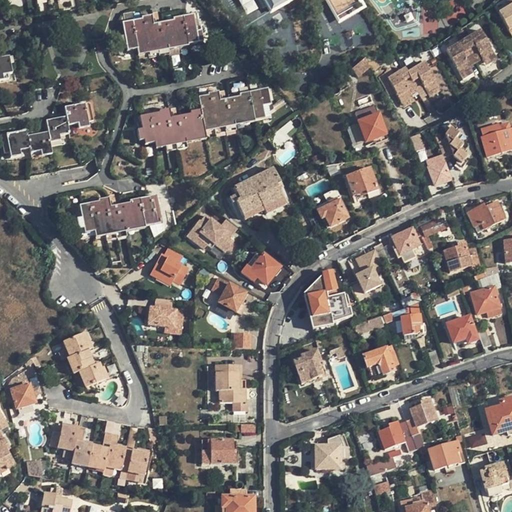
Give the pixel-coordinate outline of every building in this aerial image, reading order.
[(253,0),(262,16),(286,4),(292,0),(253,0)] [(358,0),(326,0),(338,21),(363,8),(358,0)] [(510,31),(511,29),(511,3),(498,11),(510,31)] [(147,53),(157,51),(154,28),(153,25),(152,16),(141,18),(141,20),(133,21),(132,13),(123,14),(124,23),(122,24),(124,36),(119,37),(121,47),(126,47),(127,52),(147,48),(147,53)] [(172,19),(173,21),(173,25),(154,28),(157,51),(168,49),(167,44),(187,40),(188,45),(198,44),(197,38),(202,37),(199,27),(195,28),(192,15),(172,19)] [(481,59),(484,62),(495,55),(480,30),(463,41),(476,62),(481,59)] [(447,50),(461,76),(472,69),(470,66),(476,62),(463,41),(447,50)] [(497,58),(495,55),(484,62),(485,65),(497,58)] [(0,58),(0,81),(7,80),(6,75),(11,73),(10,63),(14,63),(13,56),(0,58)] [(366,65),(363,60),(351,70),(355,74),(366,65)] [(423,62),(406,72),(417,91),(419,90),(422,95),(428,91),(429,92),(438,87),(423,62)] [(388,78),(403,103),(415,96),(413,93),(417,91),(406,72),(403,68),(388,78)] [(473,72),(472,69),(461,76),(463,78),(473,72)] [(440,91),(438,87),(429,92),(432,96),(440,91)] [(266,89),(249,93),(253,116),(254,121),(264,118),(265,121),(269,119),(265,103),(269,102),(266,89)] [(214,129),(224,128),(220,104),(219,101),(218,92),(208,94),(208,96),(198,98),(200,110),(203,126),(213,124),(214,129)] [(239,95),(239,97),(240,100),(220,104),(224,128),(235,125),(234,120),(253,116),(249,93),(239,95)] [(417,99),(415,96),(403,103),(405,106),(417,99)] [(64,109),(66,118),(67,126),(77,124),(78,129),(89,127),(88,122),(93,121),(90,103),(64,109)] [(374,107),(355,115),(365,143),(373,140),(375,145),(387,140),(374,107)] [(186,143),(185,137),(182,119),(172,121),(171,118),(169,109),(158,111),(159,114),(139,117),(140,123),(138,123),(139,130),(137,131),(139,141),(144,140),(145,145),(164,141),(166,147),(186,143)] [(205,133),(203,126),(200,110),(190,112),(190,114),(191,117),(182,119),(185,137),(205,133)] [(69,134),(67,126),(66,118),(45,122),(48,133),(49,143),(60,141),(59,136),(69,134)] [(285,132),(292,125),(292,124),(289,120),(280,127),(267,139),(272,144),(285,132)] [(445,132),(448,134),(452,129),(456,132),(457,129),(450,125),(445,132)] [(480,132),(487,158),(511,149),(511,131),(511,132),(509,125),(500,127),(500,126),(480,132)] [(467,156),(464,154),(459,151),(461,148),(463,146),(455,140),(459,134),(456,132),(452,129),(448,134),(445,137),(446,140),(448,144),(447,145),(451,156),(452,155),(455,159),(457,161),(462,164),(465,158),(467,156)] [(27,137),(26,131),(1,136),(4,154),(9,153),(10,158),(21,156),(20,151),(30,149),(27,137)] [(295,146),(285,132),(272,144),(282,156),(295,146)] [(52,154),(49,143),(48,133),(38,134),(33,135),(27,137),(30,149),(30,154),(41,152),(41,156),(52,154)] [(420,136),(410,139),(416,154),(425,150),(420,136)] [(442,155),(442,157),(443,158),(451,156),(447,145),(448,144),(446,140),(443,142),(437,144),(442,155)] [(452,181),(443,158),(442,157),(426,163),(435,186),(452,181)] [(468,161),(465,158),(462,164),(457,161),(455,163),(463,169),(468,161)] [(324,165),(321,159),(315,162),(318,167),(324,165)] [(353,196),(358,195),(364,193),(366,196),(377,192),(369,168),(346,177),(353,196)] [(235,202),(242,216),(261,206),(264,211),(266,215),(286,204),(276,185),(280,184),(272,169),(234,188),(240,200),(235,202)] [(339,194),(335,186),(322,193),(325,200),(339,194)] [(129,201),(129,203),(130,206),(111,210),(110,207),(108,198),(98,200),(98,202),(79,206),(81,218),(76,219),(80,238),(94,236),(94,232),(104,230),(105,235),(125,232),(124,226),(144,222),(145,228),(159,225),(154,196),(129,201)] [(322,202),(315,206),(327,229),(347,218),(337,197),(323,204),(322,202)] [(481,225),(484,230),(505,220),(497,204),(485,210),(483,207),(468,215),(475,228),(481,225)] [(244,221),(264,211),(261,206),(242,216),(244,221)] [(199,220),(188,235),(204,248),(207,244),(211,247),(215,243),(226,251),(233,241),(230,238),(237,228),(226,220),(221,225),(206,214),(201,221),(199,220)] [(442,220),(418,231),(422,240),(427,238),(427,237),(446,228),(442,220)] [(477,234),(484,230),(481,225),(475,228),(477,234)] [(422,257),(429,254),(428,253),(422,240),(418,231),(416,228),(392,239),(404,264),(416,259),(412,250),(418,248),(422,257)] [(433,250),(427,238),(422,240),(428,253),(433,250)] [(465,244),(459,246),(466,269),(471,267),(472,270),(480,269),(477,256),(469,258),(465,244)] [(383,246),(375,250),(376,252),(382,263),(389,259),(383,246)] [(466,269),(459,246),(458,246),(459,249),(444,253),(450,273),(466,269)] [(377,276),(386,272),(382,263),(376,252),(357,261),(364,275),(367,281),(361,284),(366,296),(382,288),(377,276)] [(189,270),(162,254),(152,273),(172,284),(173,281),(181,286),(189,270)] [(246,267),(240,273),(253,283),(257,279),(266,286),(279,268),(263,255),(250,270),(246,267)] [(353,319),(351,307),(347,308),(345,300),(344,295),(329,299),(328,294),(337,291),(333,274),(323,276),(304,296),(313,331),(334,326),(333,323),(353,319)] [(483,291),(478,293),(471,295),(477,316),(486,313),(500,309),(497,298),(495,290),(501,289),(498,274),(491,276),(486,278),(480,280),(483,291)] [(358,277),(360,283),(361,284),(367,281),(364,275),(358,277)] [(216,282),(212,291),(222,296),(218,304),(235,313),(241,316),(245,307),(242,305),(244,302),(241,301),(245,293),(229,284),(227,288),(216,282)] [(361,284),(360,283),(352,286),(363,307),(370,303),(366,296),(361,284)] [(497,298),(503,297),(501,289),(495,290),(497,298)] [(446,293),(448,298),(459,294),(457,290),(446,293)] [(418,294),(401,302),(405,308),(406,308),(409,307),(416,304),(418,303),(418,294)] [(351,307),(359,305),(355,297),(345,300),(347,308),(351,307)] [(180,330),(183,313),(170,311),(172,301),(154,298),(153,308),(148,308),(146,325),(163,327),(180,330)] [(419,307),(409,307),(406,308),(405,308),(392,314),(393,318),(401,316),(404,341),(416,340),(416,338),(418,336),(421,334),(422,332),(423,329),(419,307)] [(502,315),(500,309),(486,313),(487,319),(502,315)] [(392,314),(383,317),(386,323),(394,320),(393,318),(392,314)] [(453,345),(462,342),(466,340),(468,345),(479,341),(470,318),(447,326),(453,345)] [(354,328),(357,336),(384,327),(380,319),(354,328)] [(488,337),(485,330),(485,329),(477,331),(483,349),(491,346),(488,337)] [(97,334),(85,338),(88,346),(100,341),(97,334)] [(250,335),(236,334),(236,350),(250,350),(250,335)] [(87,352),(90,350),(88,346),(85,338),(84,335),(81,336),(87,352)] [(87,352),(81,336),(63,342),(65,350),(57,353),(60,361),(65,360),(84,352),(87,352)] [(368,368),(369,368),(376,366),(377,365),(379,366),(380,367),(383,375),(384,376),(395,372),(391,360),(395,358),(391,348),(364,357),(368,368)] [(84,352),(65,360),(71,376),(75,374),(90,369),(88,364),(106,358),(103,350),(86,356),(84,352)] [(318,350),(299,358),(300,360),(292,362),(301,386),(324,378),(321,370),(325,368),(318,350)] [(341,350),(331,354),(332,357),(337,356),(339,360),(344,359),(341,350)] [(435,352),(428,354),(433,366),(439,364),(435,352)] [(375,378),(383,375),(380,367),(379,366),(377,365),(376,366),(369,368),(372,376),(375,378)] [(245,403),(244,390),(238,390),(238,381),(238,366),(216,366),(216,385),(220,385),(220,392),(220,403),(233,404),(245,403)] [(11,379),(7,384),(14,409),(34,403),(32,398),(39,396),(36,388),(30,390),(25,379),(34,373),(30,367),(11,379)] [(101,383),(97,371),(95,367),(90,369),(75,374),(81,391),(101,383)] [(109,367),(100,370),(103,378),(112,375),(109,367)] [(75,374),(71,376),(77,392),(81,391),(75,374)] [(503,408),(488,412),(494,435),(511,430),(511,399),(506,401),(506,403),(504,403),(504,405),(502,405),(503,408)] [(429,400),(421,403),(422,406),(417,408),(410,411),(414,420),(406,422),(417,450),(420,449),(424,448),(417,429),(437,421),(429,400)] [(247,403),(245,403),(233,404),(233,413),(247,413),(247,403)] [(398,422),(388,426),(389,429),(385,430),(378,433),(384,450),(405,443),(407,451),(408,453),(417,450),(406,422),(400,425),(398,422)] [(60,427),(53,425),(51,439),(58,440),(56,448),(62,450),(73,452),(78,427),(72,426),(71,429),(60,427)] [(84,428),(78,427),(73,452),(71,460),(70,464),(86,468),(91,446),(81,443),(81,440),(84,428)] [(469,448),(486,443),(483,432),(465,437),(469,448)] [(104,433),(101,448),(107,450),(108,446),(110,434),(104,433)] [(118,436),(110,434),(108,446),(115,448),(118,436)] [(311,448),(311,469),(315,469),(315,471),(341,471),(341,449),(349,449),(344,435),(328,441),(328,446),(315,446),(315,448),(311,448)] [(0,471),(12,465),(5,452),(7,451),(0,437),(0,471)] [(233,441),(202,441),(202,465),(235,465),(235,455),(233,455),(233,441)] [(458,443),(429,451),(429,453),(435,471),(460,464),(456,453),(461,451),(458,443)] [(101,448),(91,446),(86,468),(102,472),(103,467),(107,450),(101,448)] [(122,464),(125,451),(125,450),(115,448),(108,446),(107,450),(103,467),(113,469),(120,471),(120,470),(126,471),(127,465),(122,464)] [(511,459),(508,447),(491,452),(488,452),(491,464),(511,459)] [(422,457),(422,455),(420,449),(417,450),(408,453),(402,455),(396,457),(399,465),(422,457)] [(73,452),(62,450),(61,458),(71,460),(73,452)] [(389,454),(390,459),(394,458),(396,457),(402,455),(401,453),(400,450),(389,454)] [(143,475),(147,456),(134,453),(125,451),(122,464),(127,465),(126,471),(133,473),(143,475)] [(394,458),(390,459),(366,467),(370,477),(396,468),(394,458)] [(26,476),(41,479),(41,464),(26,464),(26,476)] [(502,489),(502,485),(500,480),(506,478),(503,465),(486,470),(486,472),(481,474),(486,491),(487,494),(489,496),(491,497),(494,498),(497,497),(501,494),(502,492),(502,489)] [(102,472),(102,474),(111,477),(113,469),(103,467),(102,472)] [(141,483),(143,475),(133,473),(132,481),(141,483)] [(359,484),(361,491),(374,488),(374,487),(371,481),(359,484)] [(391,492),(389,486),(388,483),(374,487),(374,488),(377,496),(391,492)] [(62,490),(56,489),(55,495),(54,499),(60,500),(61,496),(62,490)] [(246,490),(229,490),(229,497),(221,497),(221,506),(215,507),(214,511),(253,511),(254,497),(246,497),(246,490)] [(215,491),(206,491),(206,501),(215,500),(215,491)] [(43,493),(39,511),(68,511),(70,502),(60,500),(54,499),(55,495),(43,493)] [(428,511),(428,508),(436,507),(434,495),(425,496),(425,498),(426,504),(420,505),(420,507),(412,509),(410,503),(410,502),(400,504),(402,511),(406,510),(406,511),(428,511)]
